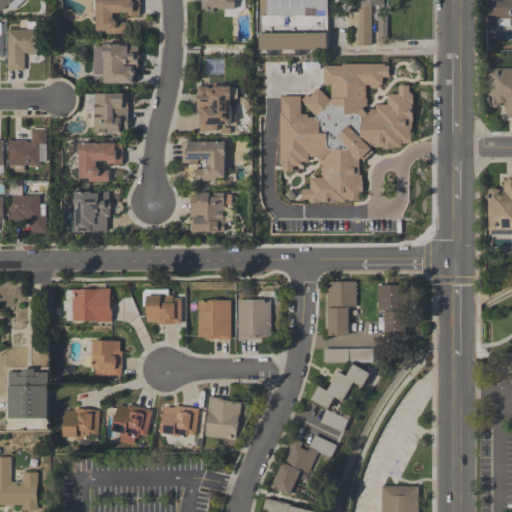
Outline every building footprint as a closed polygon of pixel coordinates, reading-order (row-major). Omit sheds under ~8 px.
[(0,0),(22,0),(13,9),(8,4),(0,11),(0,0)] [(96,30),(96,11),(91,11),(91,0),(139,0),(139,15),(124,15),(124,12),(113,12),(113,18),(115,19),(116,20),(116,21),(117,22),(125,22),(125,33),(106,33),(106,30),(96,30)] [(201,9),(201,0),(243,0),(243,8),(235,15),(233,15),(233,9),(219,9),(219,7),(213,7),(213,9),(201,9)] [(327,0),(328,49),(260,49),(260,15),(259,15),(259,0),(327,0)] [(371,5),(371,45),(352,45),(352,27),(349,27),(349,11),(357,11),(357,9),(360,9),(360,0),(383,0),(384,5),(371,5)] [(511,0),(511,25),(510,25),(510,18),(497,18),(497,23),(495,23),(495,25),(487,25),(487,0),(511,0)] [(378,15),(387,15),(387,35),(378,35),(378,15)] [(25,70),(7,70),(7,64),(8,64),(8,29),(26,29),(26,21),(39,21),(39,28),(41,28),(41,49),(41,54),(28,54),(28,52),(25,52),(25,70)] [(93,45),(103,45),(103,44),(120,44),(120,45),(127,45),(127,44),(138,44),(138,52),(139,52),(139,60),(138,60),(138,68),(136,68),(136,83),(104,83),(104,74),(93,74),(93,45)] [(360,201),(349,201),(349,199),(346,199),(346,202),(338,202),(338,203),(329,203),(329,202),(320,202),(320,203),(311,203),(311,202),(309,202),(309,200),(302,200),(302,189),(311,189),(311,177),(323,177),(323,175),(322,175),(322,167),(323,167),(323,165),(320,165),(320,159),(318,159),(318,156),(310,156),(310,153),(309,153),(309,161),(301,161),(301,165),(300,165),(300,166),(293,166),(293,172),(283,172),(283,165),(280,165),(280,112),(281,112),(281,97),(301,97),(301,114),(308,114),(307,117),(316,118),(316,117),(304,103),(302,100),(307,94),(310,97),(312,95),(311,94),(317,88),(318,89),(319,88),(331,100),(331,85),(324,85),(324,65),(342,65),(342,64),(385,64),(385,66),(389,66),(389,77),(383,77),(383,85),(380,85),(380,88),(370,88),(370,85),(366,85),(366,98),(367,98),(367,106),(364,106),(364,110),(367,112),(370,112),(370,109),(376,109),(376,104),(388,104),(388,94),(399,94),(399,85),(409,85),(409,93),(411,93),(411,94),(413,94),(413,104),(412,104),(412,112),(413,112),(413,121),(412,121),(412,129),(411,129),(411,133),(412,133),(412,143),(402,143),(402,147),(394,147),(394,149),(383,149),(383,147),(372,147),(372,148),(371,149),(374,152),(365,161),(362,159),(361,160),(361,159),(360,159),(360,175),(362,175),(362,181),(363,181),(363,192),(360,192),(360,201)] [(511,67),(511,117),(508,117),(508,116),(506,116),(506,103),(503,103),(503,102),(500,102),(500,105),(498,105),(498,107),(489,107),(489,105),(488,105),(488,67),(511,67)] [(231,124),(217,124),(218,130),(200,130),(200,110),(196,110),(196,95),(198,95),(198,86),(207,86),(207,87),(215,87),(215,86),(231,86),(233,86),(238,89),(238,99),(231,99),(231,124)] [(128,93),(128,129),(120,129),(120,132),(108,132),(108,128),(105,128),(105,132),(94,132),(94,93),(128,93)] [(31,141),(31,127),(47,127),(47,161),(41,161),(41,165),(24,165),(24,171),(9,171),(9,144),(8,144),(8,140),(27,140),(27,141),(31,141)] [(79,178),(79,143),(95,143),(100,143),(116,142),(116,143),(123,143),(123,163),(107,163),(107,160),(96,160),(96,166),(98,167),(99,168),(99,169),(100,170),(108,170),(108,181),(89,181),(89,178),(79,178)] [(182,142),(226,142),(226,177),(217,177),(217,180),(196,180),(196,169),(204,169),(205,168),(206,166),(207,166),(208,165),(208,159),(198,159),(198,163),(182,163),(182,142)] [(511,235),(489,235),(489,229),(488,229),(488,189),(490,189),(491,188),(496,188),(497,189),(500,189),(500,194),(501,194),(501,190),(503,190),(503,178),(507,178),(507,177),(511,177),(511,235)] [(8,221),(8,195),(9,195),(9,186),(22,186),(22,195),(40,195),(40,204),(46,204),(46,215),(47,215),(47,233),(31,233),(31,218),(25,218),(25,221),(8,221)] [(109,192),(109,200),(111,200),(111,208),(110,208),(110,217),(107,217),(107,231),(91,231),(74,231),(74,192),(91,192),(91,193),(98,193),(98,192),(109,192)] [(191,232),(191,195),(199,195),(199,193),(211,193),(211,197),(214,197),(214,193),(225,193),(225,194),(232,194),(232,204),(225,204),(225,232),(191,232)] [(349,335),(329,336),(328,313),(327,313),(326,282),(356,281),(356,307),(349,307),(349,335)] [(378,311),(378,285),(407,285),(407,315),(406,315),(406,339),(385,339),(385,311),(378,311)] [(73,321),(73,310),(63,310),(63,300),(73,300),(73,289),(81,289),(90,289),(95,289),(95,288),(110,288),(110,296),(113,296),(113,305),(111,305),(111,307),(112,307),(112,316),(111,316),(111,322),(96,322),(96,321),(73,321)] [(145,289),(168,289),(168,294),(173,294),(173,298),(182,298),(182,323),(175,323),(175,324),(156,324),(156,322),(146,322),(146,306),(142,306),(142,292),(145,289)] [(231,300),(231,339),(219,339),(219,338),(214,338),(214,340),(206,340),(205,337),(198,337),(198,300),(211,300),(211,299),(217,299),(217,300),(231,300)] [(271,299),(271,337),(263,337),(263,339),(238,339),(238,299),(271,299)] [(120,341),(120,351),(122,351),(121,376),(95,374),(95,367),(91,367),(92,353),(93,340),(120,341)] [(339,371),(348,376),(354,364),(372,373),(364,388),(355,383),(345,402),(336,398),(330,409),(312,400),(319,386),(328,391),(339,371)] [(8,418),(8,372),(21,372),(21,368),(34,369),(34,372),(47,372),(47,418),(8,418)] [(205,436),(208,412),(207,412),(209,395),(234,398),(233,401),(241,402),(238,431),(237,431),(236,439),(205,436)] [(146,436),(139,434),(138,438),(135,437),(133,444),(119,441),(121,433),(112,431),(118,404),(127,406),(127,404),(152,409),(146,436)] [(164,406),(174,407),(174,405),(199,408),(196,435),(187,434),(187,438),(173,436),(173,435),(160,433),(164,406)] [(99,410),(98,435),(90,435),(90,438),(76,438),(76,437),(63,436),(64,410),(74,410),(74,408),(93,409),(93,410),(99,410)] [(349,419),(343,431),(321,422),(326,409),(349,419)] [(293,437),(303,442),(300,447),(309,451),(310,447),(309,447),(315,434),(337,444),(331,457),(316,451),(306,472),(302,471),(291,496),(272,487),(283,462),(282,461),(293,437)] [(0,457),(11,457),(11,482),(22,482),(22,472),(38,472),(38,484),(37,484),(37,503),(38,503),(38,510),(22,509),(22,505),(0,505),(0,457)] [(381,511),(381,486),(418,486),(418,511),(381,511)] [(268,511),(269,510),(263,508),(266,498),(291,504),(291,505),(318,511),(268,511)]
